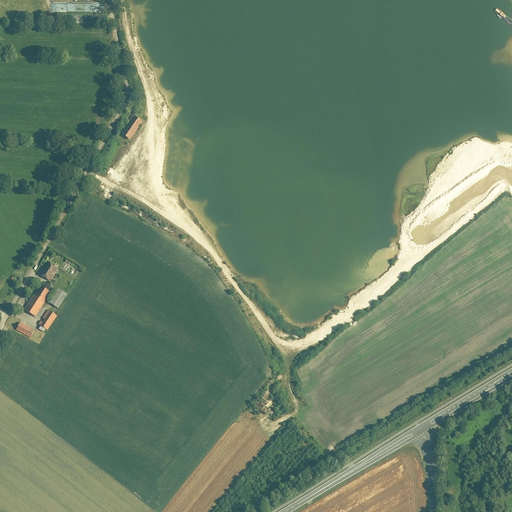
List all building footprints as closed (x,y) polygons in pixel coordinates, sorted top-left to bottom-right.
[(145,113),(152,118),(161,105),(155,101),(145,113)] [(119,136),(129,142),(141,122),(132,116),(119,136)] [(46,264),(39,276),(49,282),(56,269),(46,264)] [(24,311),(35,318),(49,294),(38,287),(24,311)] [(56,290),(48,305),(57,310),(65,295),(56,290)] [(47,312),(39,327),(47,331),(55,317),(47,312)] [(19,324),(16,331),(29,339),(33,332),(19,324)]
